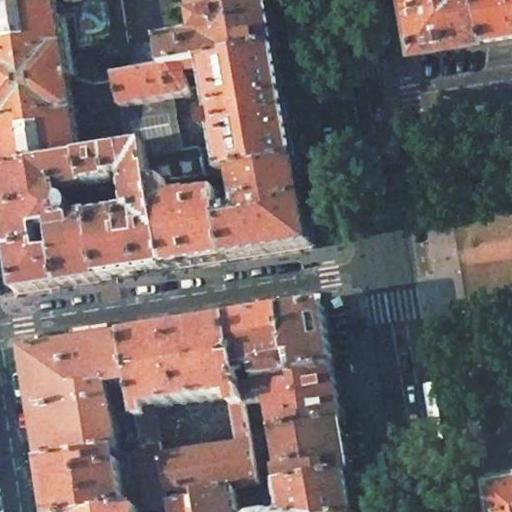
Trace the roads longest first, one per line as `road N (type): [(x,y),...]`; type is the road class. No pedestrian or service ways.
road 1 (residential): [(0,329),(383,266)]
road 2 (secondary): [(426,511),(383,266)]
road 3 (secondary): [(383,266),(356,108)]
road 4 (residential): [(356,108),(511,82)]
